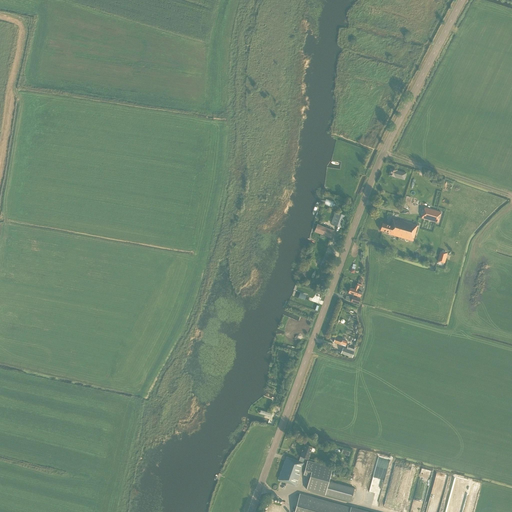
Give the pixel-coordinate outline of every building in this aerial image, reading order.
[(400,171),(390,169),(388,176),(395,178),(396,177),(405,180),(406,173),(411,174),(412,169),(401,166),(400,171)] [(424,208),(421,218),(438,223),(441,212),(424,208)] [(335,213),(331,223),(341,227),(345,212),(338,210),(337,213),(335,213)] [(418,225),(405,221),(398,219),(397,221),(392,219),(391,226),(382,223),(380,231),(388,233),(388,234),(413,241),(414,237),(416,230),(418,225)] [(315,231),(330,238),(333,231),(318,225),(315,231)] [(445,263),(447,253),(440,251),(437,261),(445,263)] [(356,284),(354,289),(350,288),(348,293),(357,296),(357,298),(353,296),(351,302),(359,304),(361,299),(360,298),(360,297),(363,288),(362,288),(363,285),(357,283),(357,285),(356,284)] [(347,342),(343,340),(335,337),(333,343),(345,347),(347,342)] [(354,351),(343,348),(341,354),(352,358),(354,351)] [(313,447),(305,444),(303,448),(303,447),(301,452),(300,456),(299,461),(287,457),(279,480),(296,486),(304,463),(303,463),(305,458),(308,459),(313,447)] [(332,467),(307,460),(303,475),(310,477),(306,490),(351,502),(354,488),(329,481),(332,467)] [(395,463),(386,501),(393,502),(402,465),(395,463)] [(416,468),(409,466),(398,509),(406,511),(416,468)] [(423,497),(430,471),(421,469),(411,511),(425,511),(429,498),(423,497)] [(454,479),(446,511),(453,511),(461,480),(454,479)] [(470,511),(476,484),(468,482),(461,511),(470,511)] [(366,511),(351,508),(299,494),(294,511),(366,511)]
